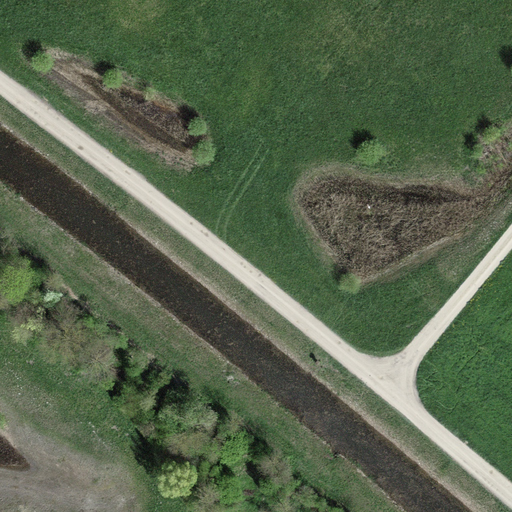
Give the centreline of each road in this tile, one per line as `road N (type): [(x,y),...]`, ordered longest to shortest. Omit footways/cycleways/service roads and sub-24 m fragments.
road 1 (track): [(385,388),(0,82)]
road 2 (track): [(385,388),(511,231)]
road 3 (track): [(511,496),(385,388)]
